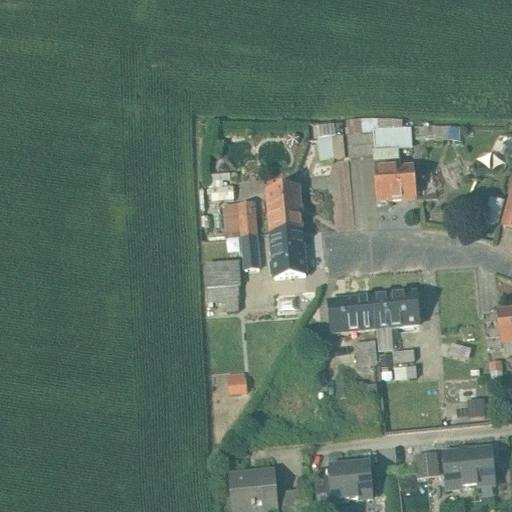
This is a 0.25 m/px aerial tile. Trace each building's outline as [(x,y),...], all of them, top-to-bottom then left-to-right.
[(406,152),(405,133),(373,133),(373,136),(374,153),(398,152),(406,152)] [(373,136),(346,138),(348,162),(375,159),(374,153),(373,136)] [(342,139),(331,140),(333,163),(344,161),(342,139)] [(331,140),(318,141),(320,163),(333,163),(331,140)] [(398,152),(374,153),(375,159),(375,165),(373,165),(376,205),(416,202),(413,169),(400,171),(398,152)] [(232,189),(210,191),(211,204),(233,202),(232,189)] [(297,191),(267,194),(270,237),(301,235),(297,191)] [(511,195),(503,228),(511,231),(511,195)] [(252,206),(238,208),(240,230),(254,228),(252,206)] [(238,208),(222,209),(225,241),(238,240),(241,240),(240,230),(238,208)] [(254,228),(240,230),(241,240),(255,239),(254,228)] [(301,235),(270,237),(274,280),(305,278),(301,235)] [(241,240),(238,240),(241,273),(258,271),(255,239),(241,240)] [(372,300),(375,331),(418,327),(415,296),(372,300)] [(372,300),(328,304),(331,336),(375,332),(375,331),(372,300)] [(511,312),(498,314),(498,316),(501,346),(502,346),(503,352),(502,352),(502,358),(511,356),(511,312)] [(498,316),(483,318),(486,354),(502,352),(503,352),(502,346),(501,346),(498,316)] [(375,344),(356,346),(358,369),(377,366),(375,344)] [(413,353),(393,354),(393,365),(414,364),(413,353)] [(415,369),(394,371),(395,382),(416,381),(415,369)] [(230,373),(229,393),(247,393),(247,374),(230,373)] [(375,387),(355,389),(356,397),(376,395),(375,387)] [(491,450),(444,454),(447,488),(494,484),(491,450)] [(439,454),(417,455),(418,479),(439,478),(439,454)] [(328,466),(332,504),(373,500),(368,461),(328,466)] [(276,511),(273,473),(229,477),(232,511),(276,511)] [(296,511),(295,493),(280,494),(281,511),(296,511)]
